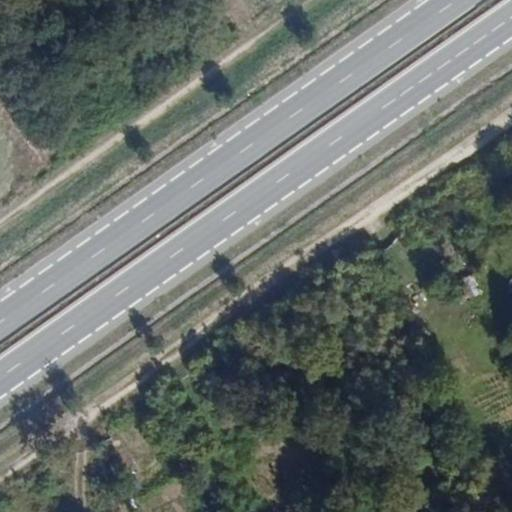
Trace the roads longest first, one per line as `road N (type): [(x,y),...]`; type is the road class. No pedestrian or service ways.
road 1 (track): [(511,111),(0,476)]
road 2 (primary): [(0,377),(511,17)]
road 3 (primary): [(457,0),(0,321)]
road 4 (track): [(323,0),(0,230)]
